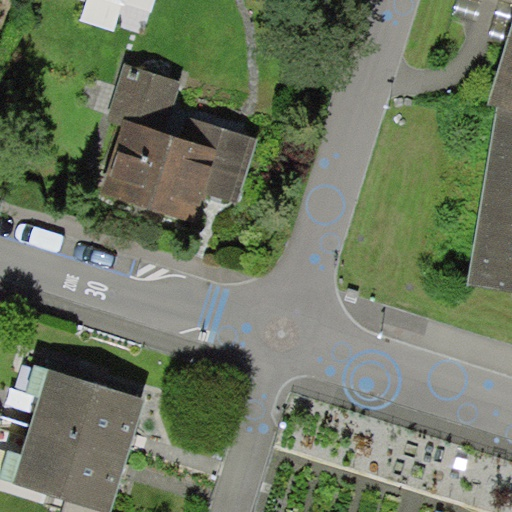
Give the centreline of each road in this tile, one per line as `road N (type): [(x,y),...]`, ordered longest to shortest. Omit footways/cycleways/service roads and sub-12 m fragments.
road 1 (residential): [(284,325),(385,0)]
road 2 (residential): [(0,239),(284,325)]
road 3 (residential): [(284,325),(511,402)]
road 4 (residential): [(284,325),(226,511)]
